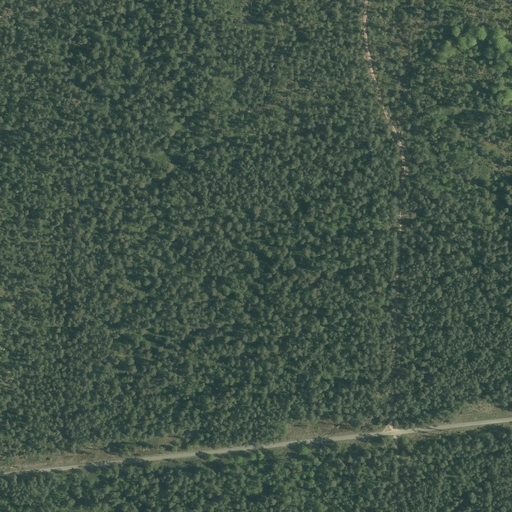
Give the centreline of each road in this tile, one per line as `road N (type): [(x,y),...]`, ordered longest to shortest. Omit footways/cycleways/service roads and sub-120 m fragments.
road 1 (track): [(366,0),(366,54),(402,149),(391,405),(400,511)]
road 2 (track): [(0,474),(511,418)]
